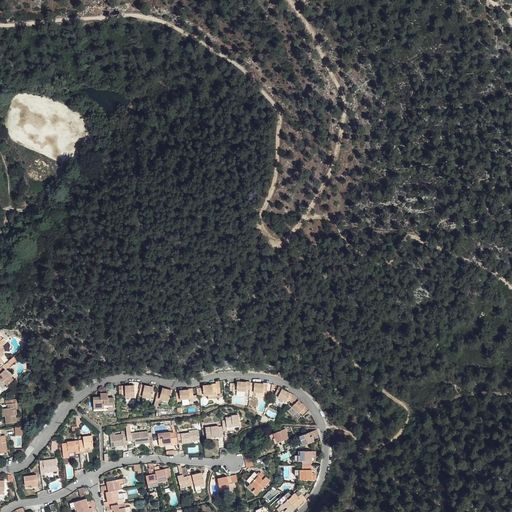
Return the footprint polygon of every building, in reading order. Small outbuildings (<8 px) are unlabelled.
[(3,372),(12,365),(9,361),(4,366),(0,369),(3,372)] [(13,383),(3,372),(0,369),(0,381),(2,384),(6,389),(13,383)] [(250,383),(251,382),(247,381),(247,382),(238,382),(238,384),(237,391),(237,393),(246,394),(246,392),(250,392),(250,383)] [(213,393),(217,392),(216,382),(212,383),(212,384),(203,385),(203,387),(203,394),(204,396),(213,395),(213,393)] [(263,383),(254,383),(254,392),(253,394),(263,395),(263,393),(266,393),(267,383),(264,383),(263,383)] [(135,397),(135,385),(130,385),(121,385),(121,394),(125,394),(125,397),(135,397)] [(154,391),(149,389),(142,386),(141,386),(138,394),(142,396),(141,399),(149,402),(154,391)] [(287,400),(291,393),(282,389),(283,388),(279,386),(275,393),(279,395),(278,397),(286,401),(287,400)] [(161,392),(158,391),(155,400),(159,400),(160,398),(169,400),(171,389),(166,388),(162,387),(161,392)] [(194,395),(192,387),(191,387),(189,387),(188,387),(189,389),(179,390),(179,392),(175,393),(176,400),(188,399),(188,396),(194,395)] [(114,408),(114,396),(108,396),(108,392),(100,392),(100,396),(93,396),(93,407),(107,407),(107,409),(114,408)] [(295,396),(293,395),(290,401),(293,407),(299,401),(298,399),(295,396)] [(7,399),(7,404),(11,403),(11,407),(8,407),(3,408),(4,416),(5,424),(16,423),(15,415),(16,415),(15,403),(16,402),(16,399),(7,399)] [(305,407),(299,401),(293,407),(291,408),(297,415),(299,414),(302,417),(309,410),(306,407),(305,407)] [(298,421),(302,417),(299,414),(297,415),(291,408),(287,413),(293,418),(294,417),(298,421)] [(232,424),(238,423),(237,414),(231,415),(231,416),(225,417),(226,420),(222,420),(222,426),(223,431),(227,430),(226,427),(232,426),(232,424)] [(223,431),(222,426),(218,427),(218,426),(205,427),(206,439),(212,438),(212,435),(219,435),(219,437),(224,437),(223,431)] [(190,440),(194,439),(200,439),(199,429),(190,430),(190,432),(177,434),(178,441),(178,443),(191,442),(190,440)] [(276,443),(288,438),(285,429),(270,435),(271,439),(273,438),(276,443)] [(301,446),(314,441),(312,436),(319,433),(317,429),(300,436),(301,440),(299,441),(301,446)] [(130,432),(127,432),(128,441),(134,440),(135,444),(149,443),(147,431),(130,433),(130,432)] [(171,442),(170,432),(170,431),(157,432),(158,445),(164,444),(164,443),(171,442)] [(128,441),(127,432),(123,432),(123,434),(110,435),(112,447),(125,445),(124,441),(128,441)] [(90,450),(94,450),(93,436),(84,437),(84,440),(78,440),(80,454),(85,454),(84,449),(90,449),(90,450)] [(80,454),(78,440),(68,442),(68,444),(62,444),(63,453),(75,452),(75,454),(75,455),(80,454)] [(312,465),(312,461),(312,456),(316,456),(316,451),(299,451),(298,455),(295,455),(295,461),(302,461),(302,465),(312,465)] [(44,472),(51,471),(57,471),(56,458),(43,460),(43,464),(39,464),(41,475),(44,474),(44,472)] [(155,467),(154,464),(149,464),(150,468),(152,474),(149,475),(146,475),(150,492),(155,491),(155,488),(159,487),(158,484),(155,467)] [(312,473),(312,465),(302,465),(302,470),(295,470),(295,476),(298,476),(299,480),(316,480),(316,475),(312,475),(312,473)] [(159,466),(157,467),(155,467),(158,484),(163,483),(163,487),(168,485),(167,478),(171,477),(169,468),(160,470),(159,466)] [(188,476),(186,467),(182,467),(184,475),(180,475),(178,476),(181,490),(187,488),(186,486),(191,485),(188,476)] [(31,482),(37,482),(36,472),(23,474),(24,483),(27,483),(31,482)] [(251,476),(264,488),(270,481),(262,472),(258,475),(255,472),(251,476)] [(202,473),(188,476),(191,485),(195,484),(196,491),(202,490),(201,487),(205,486),(202,473)] [(233,482),(232,476),(218,479),(221,492),(225,491),(226,494),(231,493),(229,483),(233,482)] [(257,495),(264,488),(251,476),(247,480),(251,484),(248,487),(257,495)] [(118,489),(122,489),(122,484),(125,484),(124,478),(107,481),(107,485),(108,487),(102,488),(103,493),(106,492),(118,489)] [(119,494),(118,489),(106,492),(108,502),(104,502),(105,507),(107,506),(118,504),(117,500),(125,499),(124,493),(119,494)] [(306,499),(302,494),(298,496),(295,493),(292,495),(289,492),(284,496),(296,508),(306,499)] [(291,511),(296,508),(284,496),(280,500),(283,503),(280,506),(280,507),(283,510),(280,511),(291,511)] [(76,511),(96,507),(95,502),(88,504),(88,502),(87,499),(70,503),(72,509),(75,508),(76,511)] [(126,507),(125,503),(118,504),(107,506),(107,511),(114,510),(114,511),(130,511),(132,511),(131,506),(126,507)]
